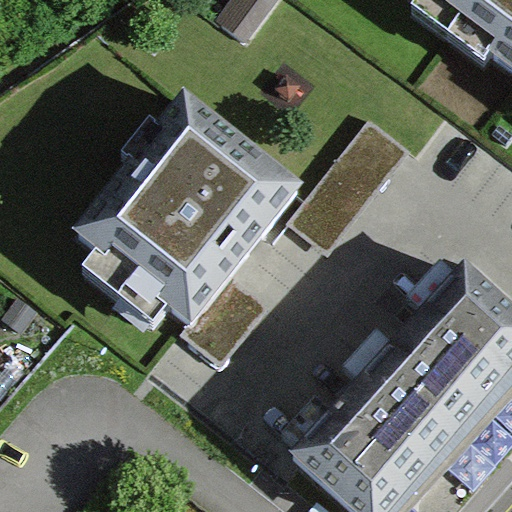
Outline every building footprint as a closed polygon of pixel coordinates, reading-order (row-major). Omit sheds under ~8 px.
[(226,0),(212,17),(240,41),(274,0),(226,0)] [(511,0),(414,0),(511,73),(511,0)] [(185,95),(71,238),(195,336),(236,285),(285,223),(309,193),(185,95)] [(309,193),(285,223),(329,258),(414,152),(369,117),(309,193)] [(511,306),(454,256),(281,450),(351,511),(406,511),(511,392),(511,306)] [(266,309),(236,285),(195,336),(188,344),(219,368),(266,309)]
